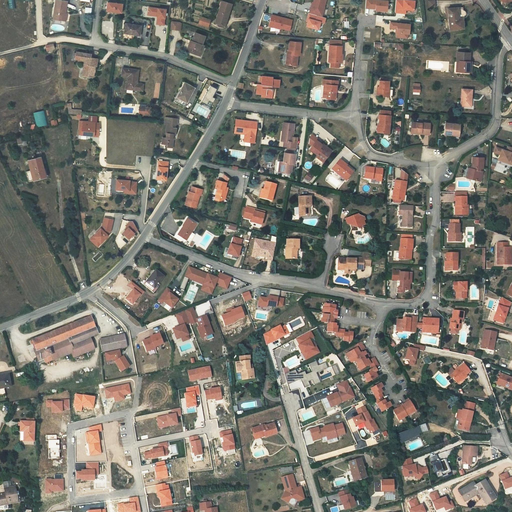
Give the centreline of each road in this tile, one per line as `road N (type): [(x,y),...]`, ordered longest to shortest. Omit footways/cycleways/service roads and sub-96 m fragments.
road 1 (residential): [(140,491),(71,497),(71,427),(127,414)]
road 2 (residential): [(143,237),(233,271),(315,288)]
road 3 (residential): [(383,305),(415,303),(428,292),(431,166)]
road 4 (residential): [(0,327),(92,289),(143,237)]
road 5 (residential): [(431,166),(490,132),(509,37)]
road 6 (residential): [(94,44),(163,56),(233,83)]
road 7 (residential): [(226,102),(357,118)]
